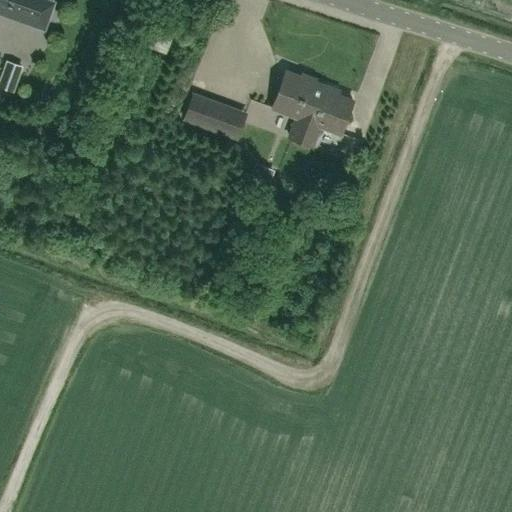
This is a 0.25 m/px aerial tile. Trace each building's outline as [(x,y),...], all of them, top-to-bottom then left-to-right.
[(0,0),(0,12),(44,28),(53,3),(45,0),(0,0)] [(167,52),(174,31),(156,25),(149,45),(167,52)] [(22,67),(6,61),(0,77),(0,88),(13,93),(22,67)] [(289,136),(301,141),(322,84),(287,71),(273,108),(297,117),(289,136)] [(341,133),(353,100),(338,94),(339,91),(322,84),(301,141),(313,145),(321,126),(341,133)] [(245,113),(233,109),(193,94),(184,118),(236,138),(245,113)]
